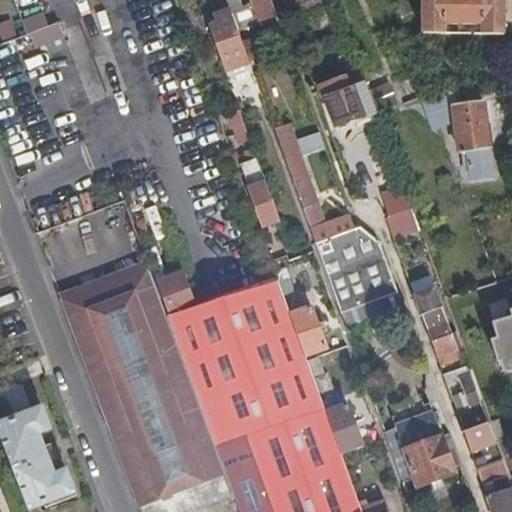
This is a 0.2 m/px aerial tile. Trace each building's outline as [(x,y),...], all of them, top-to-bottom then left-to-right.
[(239,0),(226,0),(231,11),(233,18),(237,30),(249,26),(246,16),(256,12),(259,22),(276,16),(270,0),(251,0),(253,4),(243,8),(239,0)] [(281,0),(285,11),(314,0),(281,0)] [(314,0),(285,11),(287,16),(330,0),(314,0)] [(425,0),(425,34),(445,35),(446,23),(482,23),(482,35),(504,36),(504,0),(425,0)] [(213,17),(216,25),(233,18),(231,11),(213,17)] [(216,25),(209,28),(226,72),(250,63),(244,47),(242,42),(237,30),(233,18),(216,25)] [(244,47),(250,63),(257,60),(252,44),(244,47)] [(331,82),(318,87),(334,130),(375,115),(363,82),(349,87),(345,76),(331,81),(331,82)] [(453,97),(453,93),(437,94),(441,120),(456,118),(461,151),(464,151),(465,168),(471,168),(472,178),(492,176),(483,94),(453,97)] [(371,101),(376,113),(395,105),(390,94),(371,101)] [(432,94),(435,120),(441,120),(437,94),(432,94)] [(244,149),(253,145),(240,109),(226,114),(231,129),(233,128),(239,145),(243,144),(244,149)] [(274,130),(315,243),(354,228),(348,214),(325,223),(318,201),(316,201),(288,125),(274,130)] [(313,153),(324,149),(318,133),(307,137),(313,153)] [(265,227),(281,221),(258,158),(241,165),(265,227)] [(152,163),(114,176),(123,200),(160,186),(152,163)] [(382,203),(387,216),(411,209),(406,194),(382,203)] [(147,203),(131,209),(151,260),(166,255),(147,203)] [(387,216),(385,218),(393,239),(418,230),(411,209),(387,216)] [(354,228),(315,243),(341,313),(380,298),(384,310),(400,304),(377,242),(361,226),(358,227),(354,228)] [(146,260),(58,294),(60,300),(148,266),(146,260)] [(148,266),(60,300),(103,412),(106,411),(108,415),(104,417),(137,503),(224,470),(167,318),(148,266)] [(158,280),(172,316),(195,307),(181,271),(158,280)] [(409,284),(439,366),(459,359),(457,350),(457,349),(431,277),(409,284)] [(288,282),(279,285),(290,315),(298,312),(288,282)] [(172,316),(167,318),(224,470),(239,511),(362,511),(359,504),(341,455),(326,413),(313,376),(307,361),(305,356),(290,315),(279,285),(279,283),(172,316)] [(341,313),(348,331),(368,323),(371,333),(406,320),(400,304),(384,310),(380,298),(341,313)] [(298,312),(290,315),(305,356),(327,348),(312,307),(298,312)] [(511,310),(510,311),(511,316),(493,323),(498,338),(490,340),(497,361),(511,357),(511,358),(511,369),(511,372),(511,310)] [(317,357),(307,361),(313,376),(323,373),(317,357)] [(458,417),(463,432),(489,422),(469,365),(443,375),(447,387),(460,383),(463,393),(458,394),(463,410),(468,408),(469,413),(458,417)] [(391,408),(396,420),(426,408),(422,396),(391,408)] [(326,413),(341,455),(363,447),(348,405),(326,413)] [(386,436),(387,439),(403,481),(412,478),(412,476),(414,475),(418,487),(456,473),(430,406),(426,408),(396,420),(393,421),(397,432),(386,436)] [(0,424),(0,434),(29,508),(75,490),(67,471),(55,475),(49,460),(55,458),(50,445),(44,447),(38,432),(50,428),(42,408),(0,424)] [(499,418),(489,422),(495,438),(505,435),(499,418)] [(489,422),(463,432),(471,451),(485,445),(496,441),(495,438),(489,422)] [(489,456),(500,452),(496,441),(485,445),(489,456)] [(477,468),(503,459),(500,452),(489,456),(475,461),(477,468)] [(487,496),(511,487),(511,483),(503,459),(477,468),(487,496)] [(493,511),(511,511),(511,487),(487,496),(493,511)] [(359,504),(362,511),(387,511),(383,500),(373,504),(368,505),(367,502),(359,504)]
